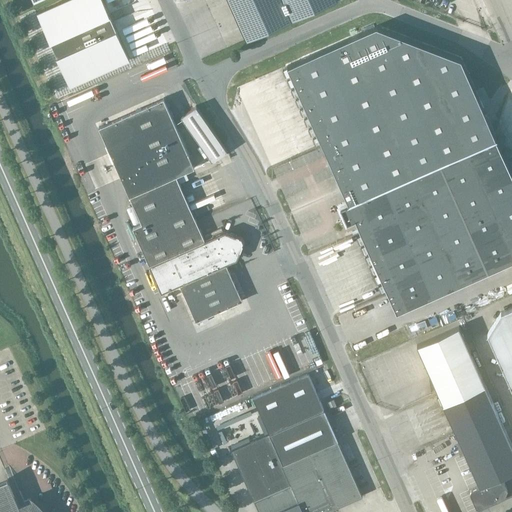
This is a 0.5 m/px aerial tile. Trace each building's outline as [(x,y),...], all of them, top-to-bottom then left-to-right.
[(70,85),(129,58),(103,0),(63,0),(38,12),(70,85)] [(329,3),(327,0),(259,0),(242,7),(255,36),(329,3)] [(376,26),(287,65),(297,87),(293,89),(295,95),(300,93),(301,97),(297,99),(300,105),(304,103),(306,106),(301,108),(304,114),(309,113),(310,116),(306,118),(308,124),(313,122),(314,126),(310,128),(313,134),(317,132),(319,136),(314,138),(317,144),(321,142),(348,202),(340,205),(342,210),(341,210),(344,217),(345,217),(347,221),(355,218),(397,311),(511,259),(511,173),(496,138),(497,137),(497,136),(496,137),(461,58),(376,26)] [(205,239),(176,175),(194,167),(164,98),(99,127),(130,196),(142,223),(133,227),(161,292),(180,284),(196,321),(243,300),(226,263),(237,258),(243,243),(241,236),(225,230),(205,239)] [(227,150),(196,106),(181,116),(212,161),(227,150)] [(248,121),(250,125),(269,117),(267,113),(248,121)] [(343,293),(377,281),(374,273),(361,277),(362,280),(348,285),(345,277),(338,279),(343,293)] [(511,307),(501,312),(487,334),(511,389),(511,307)] [(417,344),(431,376),(480,486),(471,489),(470,492),(476,507),(479,508),(505,497),(508,489),(502,476),(511,471),(511,444),(459,326),(417,344)] [(269,433),(324,409),(308,373),(253,397),(269,433)] [(336,405),(335,401),(334,399),(327,402),(329,408),(336,405)] [(324,409),(269,433),(282,464),(338,440),(324,409)] [(269,433),(231,450),(259,511),(325,511),(362,495),(338,440),(282,464),(269,433)] [(222,458),(217,460),(227,483),(232,480),(222,458)] [(473,481),(470,473),(462,475),(465,484),(473,481)] [(0,483),(0,511),(44,511),(40,507),(36,502),(31,498),(20,504),(9,478),(8,479),(0,483)]
